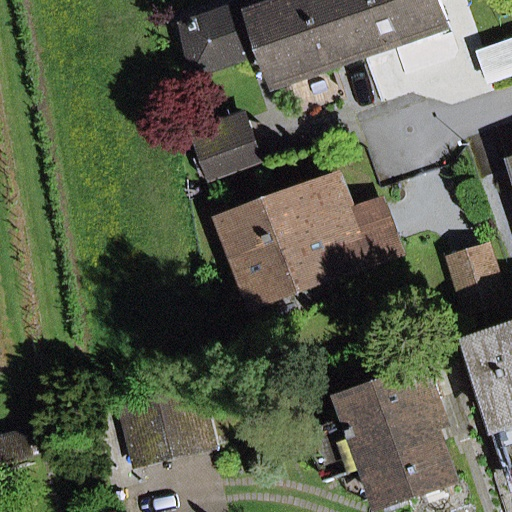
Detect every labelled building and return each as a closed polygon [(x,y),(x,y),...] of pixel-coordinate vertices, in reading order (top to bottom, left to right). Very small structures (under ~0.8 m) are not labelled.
[(270,50),(281,82),(365,53),(346,0),(301,0),(272,10),(268,0),(256,0),(186,25),(196,76),(270,50)] [(346,0),(365,53),(450,23),(441,0),(346,0)] [(511,43),(484,54),(494,82),(511,75),(511,43)] [(204,152),(213,177),(263,159),(254,133),(204,152)] [(233,222),(260,294),(344,263),(331,228),(354,220),(340,182),(233,222)] [(331,228),(344,263),(395,245),(382,207),(354,220),(331,228)] [(471,315),(508,304),(490,247),(453,258),(471,315)] [(511,333),(477,345),(511,456),(511,333)] [(373,466),(387,507),(458,482),(431,402),(442,398),(432,369),(350,397),(356,415),(312,431),(329,482),(373,466)] [(126,408),(140,467),(218,448),(204,389),(126,408)] [(68,423),(26,433),(32,456),(74,446),(68,423)] [(0,439),(0,464),(32,456),(26,433),(0,439)]
